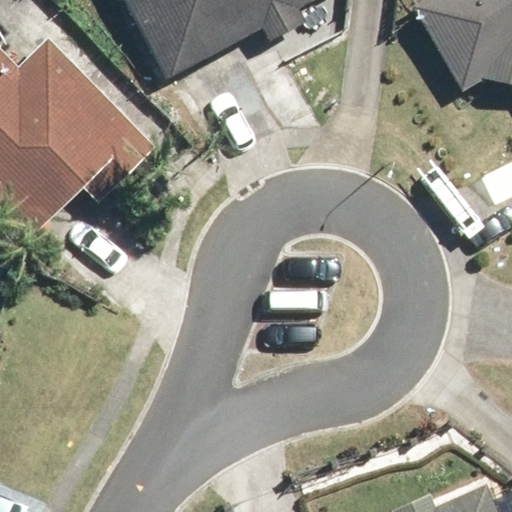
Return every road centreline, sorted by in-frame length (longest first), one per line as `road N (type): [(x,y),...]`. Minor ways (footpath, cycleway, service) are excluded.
road 1 (residential): [(193,425),(213,292),(241,242),(270,216),(318,206),(370,218),(398,241),(411,269),(417,300),(408,341),(341,390)]
road 2 (residential): [(341,390),(193,425)]
